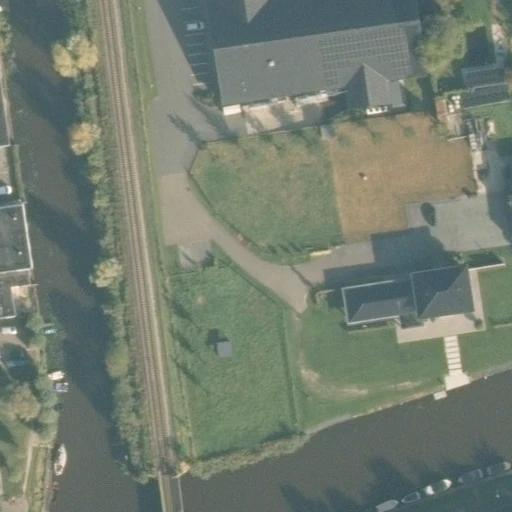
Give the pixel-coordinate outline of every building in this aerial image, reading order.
[(217,0),(229,78),(220,79),(224,104),(367,83),(370,106),(389,104),(386,80),(427,74),(415,0),(217,0)] [(442,15),(439,0),(424,0),(427,18),(442,15)] [(494,86),(492,70),(466,74),(468,90),(494,86)] [(0,319),(13,317),(9,289),(28,286),(17,209),(16,203),(0,205),(0,319)] [(416,282),(355,292),(359,321),(401,315),(400,308),(419,305),(421,318),(439,315),(439,319),(454,317),(454,313),(471,310),(465,271),(415,278),(416,282)]
